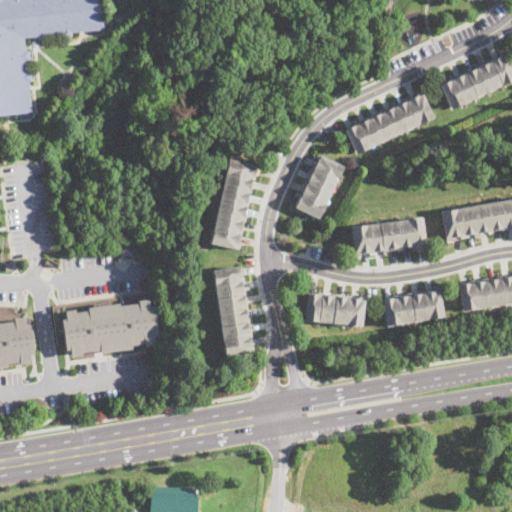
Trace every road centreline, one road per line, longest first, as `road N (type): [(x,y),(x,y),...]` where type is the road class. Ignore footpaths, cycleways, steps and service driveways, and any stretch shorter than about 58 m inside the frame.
road 1 (residential): [(511,17),(334,108),(304,136),(266,226),(278,320)]
road 2 (primary): [(284,415),(0,463)]
road 3 (residential): [(511,250),(368,277),(266,258)]
road 4 (primary): [(511,366),(310,399),(284,415)]
road 5 (primary): [(284,415),(313,422),(511,389)]
road 6 (residential): [(0,393),(147,372)]
road 7 (residential): [(142,268),(0,280)]
